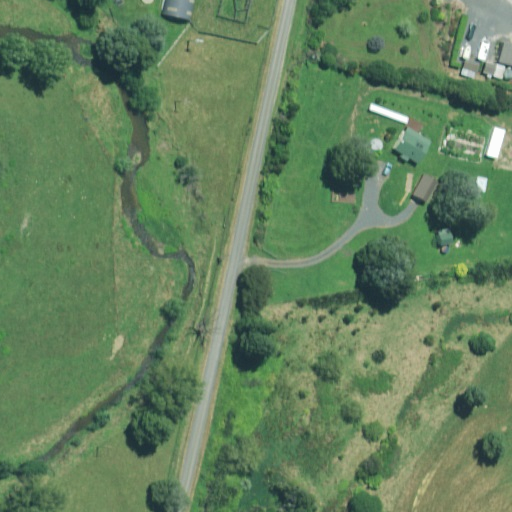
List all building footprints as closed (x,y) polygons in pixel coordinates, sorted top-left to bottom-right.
[(192,0),(166,0),(163,16),(188,21),(192,0)] [(490,35),(474,30),(460,77),(471,80),(479,52),(484,53),(490,35)] [(511,47),(501,45),(497,64),(511,67),(511,47)] [(496,65),(484,62),(481,75),(493,78),(496,65)] [(511,71),(505,69),(502,79),(511,82),(511,71)] [(505,132),(493,128),(484,157),(496,161),(505,132)] [(393,152),(400,156),(398,159),(405,163),(406,160),(417,165),(429,143),(405,130),(393,152)] [(486,180),(476,179),(474,192),(484,193),(486,180)] [(358,185),(344,184),(343,194),(357,196),(358,185)] [(355,203),(343,202),(343,214),(355,215),(355,203)]
